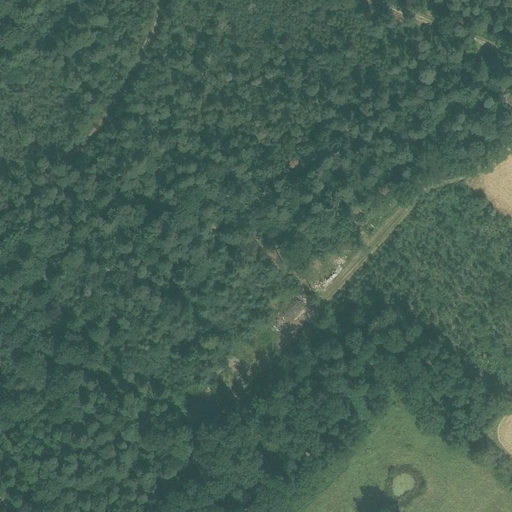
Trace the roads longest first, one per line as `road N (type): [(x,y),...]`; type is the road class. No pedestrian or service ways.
road 1 (track): [(166,0),(114,104),(0,208)]
road 2 (track): [(511,48),(386,0)]
